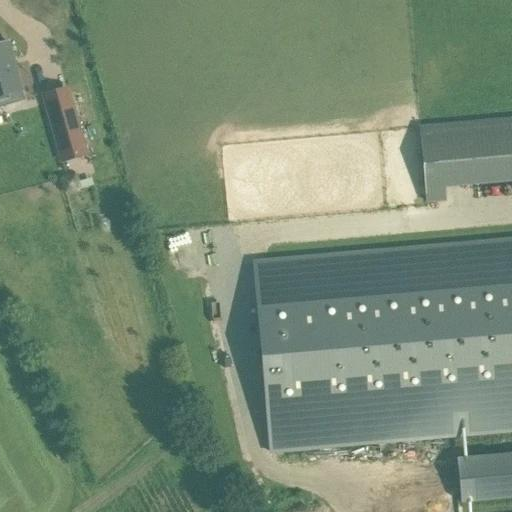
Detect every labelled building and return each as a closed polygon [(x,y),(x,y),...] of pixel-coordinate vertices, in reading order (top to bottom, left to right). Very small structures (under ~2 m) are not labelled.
[(0,105),(22,99),(6,42),(0,43),(0,105)] [(73,110),(49,117),(62,162),(62,163),(86,156),(73,110)] [(426,204),(444,202),(442,186),(511,179),(511,120),(418,130),(426,204)] [(75,176),(62,179),(65,192),(78,189),(75,176)] [(511,240),(253,263),(269,452),(511,431),(511,240)] [(511,453),(457,459),(461,503),(511,498),(511,453)]
